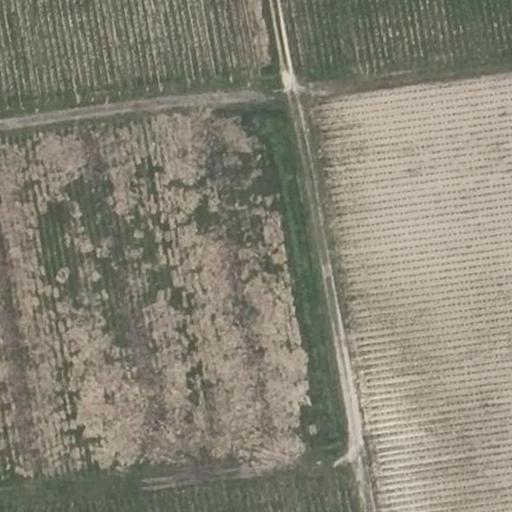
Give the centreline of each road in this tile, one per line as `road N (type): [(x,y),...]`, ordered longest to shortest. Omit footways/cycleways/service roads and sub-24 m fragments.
road 1 (track): [(275,0),(368,511)]
road 2 (track): [(0,133),(294,96)]
